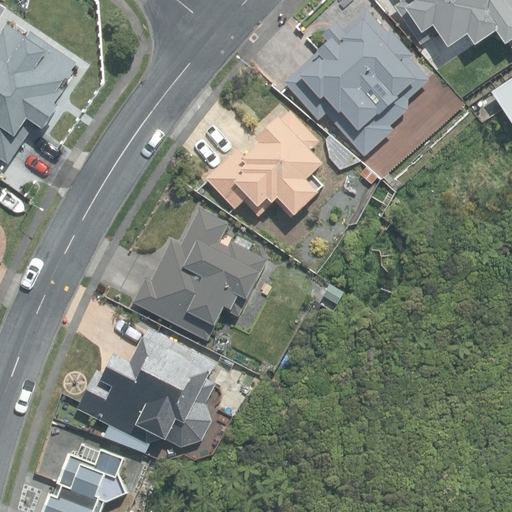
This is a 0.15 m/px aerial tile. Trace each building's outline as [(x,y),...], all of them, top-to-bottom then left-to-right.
[(440,33),(450,48),(469,35),(476,46),(501,30),(511,46),(511,0),(400,0),(402,2),(396,6),(422,45),(440,33)] [(327,114),(365,157),(395,130),(391,126),(409,110),(407,99),(429,80),(410,58),(414,55),(392,30),(388,33),(367,10),(346,27),(339,19),(324,33),(331,41),(284,82),(319,122),(327,114)] [(0,155),(10,162),(36,123),(45,129),(60,106),(56,103),(65,90),(61,88),(63,85),(65,87),(75,72),(73,71),(78,63),(48,44),(41,54),(29,46),(32,41),(8,25),(0,37),(0,155)] [(511,81),(495,94),(511,119),(511,81)] [(315,145),(281,114),(203,184),(230,213),(238,203),(248,210),(267,204),(284,219),(317,190),(304,178),(317,165),(305,152),(315,145)] [(368,166),(361,175),(374,186),(381,177),(368,166)] [(226,226),(194,208),(176,241),(167,236),(130,304),(209,348),(256,263),(217,242),(226,226)] [(147,326),(129,357),(116,350),(105,369),(97,364),(78,402),(152,442),(157,433),(181,444),(202,437),(210,416),(207,400),(217,379),(208,375),(216,359),(147,326)] [(87,465),(59,456),(44,499),(35,498),(29,511),(94,511),(98,504),(121,494),(112,477),(120,459),(95,451),(87,465)]
